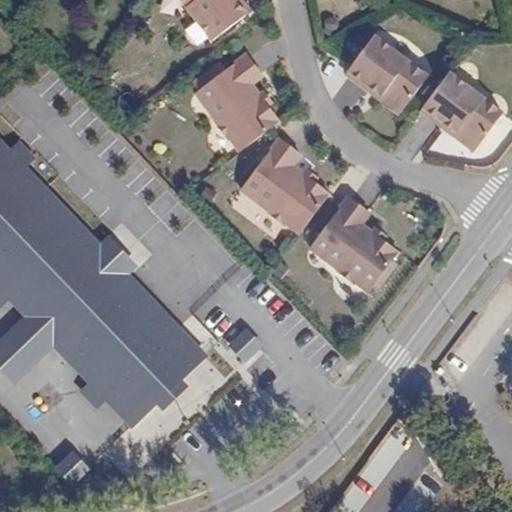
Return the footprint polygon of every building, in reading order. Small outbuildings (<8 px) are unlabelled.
[(185,0),(221,47),(254,21),(236,0),(185,0)] [(259,17),(244,0),(236,0),(254,21),(259,17)] [(380,42),(356,75),(387,98),(383,104),(404,119),(433,82),(380,42)] [(240,146),(250,159),(289,129),(277,113),(269,102),(261,91),(273,82),(257,61),(234,76),(221,85),(216,78),(202,89),(207,96),(205,98),(227,127),(225,128),(238,146),(240,146)] [(228,70),(216,78),(221,85),(234,76),(228,70)] [(352,80),(383,104),(387,98),(356,75),(352,80)] [(464,132),(459,138),(479,153),(508,115),(455,76),(431,109),(464,132)] [(274,99),(269,102),(277,113),(282,110),(274,99)] [(464,132),(431,109),(427,114),(459,138),(464,132)] [(0,139),(0,295),(21,318),(0,340),(0,371),(16,387),(55,350),(132,432),(155,405),(163,411),(189,386),(184,379),(207,354),(131,277),(141,267),(111,232),(102,242),(29,172),(41,159),(22,142),(12,152),(0,139)] [(297,232),(311,243),(339,203),(322,191),(313,183),(302,176),(310,163),(287,147),(249,198),(279,219),(278,222),(296,235),(297,232)] [(316,179),(313,183),(322,191),(326,185),(316,179)] [(394,250),(383,241),(373,234),(381,221),(358,204),(320,256),(350,278),(349,280),(367,293),(369,292),(380,300),(409,261),(394,250)] [(383,241),(394,250),(397,245),(386,237),(383,241)] [(228,345),(245,363),(264,346),(247,327),(228,345)] [(70,451),(57,472),(73,482),(87,461),(70,451)]
